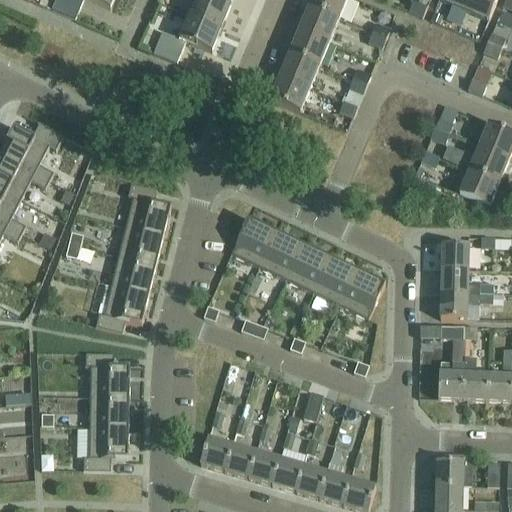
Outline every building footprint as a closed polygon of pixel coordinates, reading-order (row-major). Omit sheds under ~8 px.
[(115,0),(58,0),(53,14),(76,24),(86,2),(111,12),(115,0)] [(196,0),(189,19),(221,33),(231,9),(229,8),(231,0),(196,0)] [(313,0),(309,11),(339,24),(349,0),(348,0),(313,0)] [(464,14),(469,0),(440,0),(439,4),(464,14)] [(469,0),(464,14),(489,25),(498,0),(469,0)] [(42,1),(40,7),(46,10),(49,4),(42,1)] [(511,3),(506,2),(502,11),(511,14),(511,3)] [(427,12),(413,6),(409,16),(423,22),(427,12)] [(309,11),(299,35),(330,47),(339,24),(309,11)] [(511,19),(501,15),(497,24),(511,30),(511,19)] [(221,33),(189,19),(179,43),(163,36),(154,58),(177,68),(186,46),(211,57),(221,33)] [(373,38),(387,44),(391,34),(377,28),(373,38)] [(330,47),(299,35),(290,58),(320,70),(330,47)] [(492,37),(488,47),(501,53),(506,43),(492,37)] [(387,44),(373,38),(369,48),(383,53),(387,44)] [(501,53),(488,47),(484,57),(497,63),(501,53)] [(320,70),(290,58),(280,81),(311,94),(320,70)] [(354,85),(368,90),(373,80),(359,74),(354,85)] [(311,94),(280,81),(270,105),(301,118),(311,94)] [(368,90),(354,85),(351,94),(365,100),(368,90)] [(482,100),(486,90),(472,85),(468,95),(482,100)] [(351,94),(345,107),(359,113),(365,100),(351,94)] [(355,123),(359,113),(345,107),(341,117),(355,123)] [(439,123),(435,133),(449,139),(453,129),(439,123)] [(14,132),(0,159),(50,185),(55,177),(40,170),(50,152),(57,155),(64,141),(39,128),(38,129),(39,130),(33,142),(14,132)] [(479,152),(509,165),(511,156),(511,137),(489,128),(479,152)] [(449,139),(435,133),(431,143),(445,149),(449,139)] [(509,165),(479,152),(470,175),(499,187),(509,165)] [(436,172),(440,163),(426,156),(422,166),(436,172)] [(0,193),(22,205),(32,186),(46,194),(50,185),(0,159),(0,193)] [(499,187),(470,175),(460,199),(490,211),(499,187)] [(164,241),(171,212),(155,207),(158,195),(131,188),(128,202),(133,203),(126,232),(164,241)] [(0,227),(22,239),(27,231),(12,223),(22,205),(0,193),(0,227)] [(65,197),(60,206),(70,211),(74,201),(65,197)] [(38,213),(35,224),(53,228),(56,217),(38,213)] [(268,252),(276,237),(248,224),(239,243),(231,259),(259,272),(268,252)] [(18,247),(22,239),(0,227),(0,263),(1,261),(0,260),(0,246),(3,240),(18,247)] [(164,242),(164,241),(126,232),(118,261),(157,271),(164,242)] [(44,237),(39,247),(51,253),(56,243),(44,237)] [(70,244),(68,252),(80,255),(82,247),(84,240),(72,237),(70,244)] [(296,265),(303,250),(276,237),(268,252),(259,272),(285,285),(286,285),(296,265)] [(510,244),(481,244),(481,252),(510,253),(510,244)] [(323,278),(331,263),(303,250),(296,265),(286,285),(314,298),(323,278)] [(441,276),(468,276),(469,251),(442,251),(441,276)] [(78,264),(80,255),(68,252),(66,261),(78,264)] [(157,271),(118,261),(111,290),(149,300),(157,271)] [(351,291),(358,276),(331,263),(323,278),(314,298),(341,311),(351,291)] [(378,304),(385,289),(373,283),(358,276),(351,291),(341,311),(343,312),(369,324),(378,304)] [(441,276),(441,300),(480,301),(494,301),(494,290),(480,289),(468,289),(468,276),(441,276)] [(149,300),(111,290),(104,320),(99,318),(96,332),(122,338),(125,326),(142,330),(143,326),(149,300)] [(467,311),(479,312),(494,312),(494,310),(494,301),(480,301),(441,300),(440,325),(467,325),(467,311)] [(503,302),(494,301),(494,310),(503,310),(503,302)] [(215,327),(219,315),(208,311),(204,322),(215,327)] [(253,340),(257,329),(245,325),(241,336),(253,340)] [(264,345),(268,333),(257,329),(253,340),(264,345)] [(429,333),(421,332),(420,344),(421,344),(429,345),(440,344),(456,345),(455,365),(465,366),(465,363),(466,345),(466,333),(429,333)] [(466,333),(466,345),(471,346),(477,346),(477,334),(466,333)] [(302,358),(306,347),(294,343),(290,354),(302,358)] [(488,380),(487,408),(511,409),(511,380),(511,354),(502,354),(501,381),(488,380)] [(129,401),(130,376),(130,372),(113,372),(113,359),(86,358),(85,372),(91,372),(90,402),(129,403),(129,401)] [(464,379),(462,406),(487,408),(488,380),(476,380),(477,363),(470,363),(465,363),(465,366),(464,368),(464,379)] [(367,378),(369,370),(358,366),(354,378),(365,382),(367,378)] [(464,379),(464,368),(453,368),(452,379),(439,378),(438,396),(438,405),(462,406),(464,379)] [(244,374),(240,385),(249,387),(252,376),(244,374)] [(316,427),(323,402),(311,399),(304,424),(316,427)] [(129,431),(129,403),(90,402),(89,432),(129,433),(129,431)] [(225,419),(216,416),(211,433),(220,436),(225,419)] [(54,432),(54,420),(42,420),(42,431),(54,432)] [(292,421),(288,434),(295,436),(299,423),(292,421)] [(249,426),(240,423),(235,440),(244,443),(249,426)] [(272,432),(263,430),(258,447),(267,449),(272,432)] [(128,460),(129,433),(89,432),(89,462),(84,462),(83,476),(111,477),(111,464),(128,464),(128,460)] [(296,440),(287,437),(282,454),(291,457),(296,440)] [(225,478),(232,451),(208,444),(200,470),(225,478)] [(320,446),(311,444),(306,461),(315,463),(320,446)] [(256,458),(232,451),(225,478),(248,484),(256,458)] [(367,460),(358,457),(353,474),(362,477),(367,460)] [(280,465),(256,458),(248,484),(272,491),(280,465)] [(437,467),(436,492),(463,493),(464,460),(443,459),(442,467),(437,467)] [(280,465),(272,491),(296,498),(303,472),(280,465)] [(330,467),(327,478),(319,505),(343,511),(350,485),(340,482),(343,471),(330,467)] [(499,495),(500,470),(487,469),(486,494),(499,495)] [(327,478),(303,472),(296,498),(319,505),(327,478)] [(369,511),(375,492),(350,485),(343,511),(344,511),(369,511)] [(462,511),(463,493),(436,492),(435,511),(462,511)]
